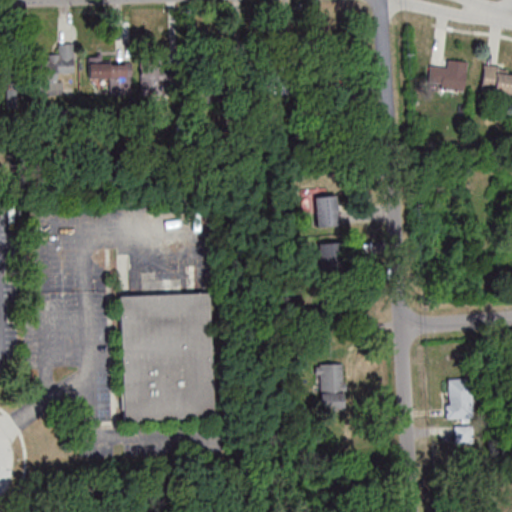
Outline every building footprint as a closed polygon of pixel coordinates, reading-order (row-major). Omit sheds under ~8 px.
[(264,48),(255,29),(233,39),(242,58),(264,48)] [(73,72),(73,43),(56,43),(56,56),(37,56),(37,94),(62,94),(62,72),(73,72)] [(464,89),(466,61),(446,59),(445,67),(430,66),(428,87),(464,89)] [(109,78),(109,93),(130,93),(130,60),(87,60),(87,78),(109,78)] [(511,68),(483,65),(481,89),(511,92),(511,68)] [(140,92),(180,92),(180,67),(140,67),(140,92)] [(316,226),(339,224),(336,194),(313,196),(316,226)] [(350,244),(320,243),(319,271),(349,273),(350,244)] [(119,292),(123,419),(208,416),(204,290),(119,292)] [(345,363),(318,363),(318,408),(345,408),(345,363)] [(471,378),(446,378),(446,418),(471,418),(471,378)]
